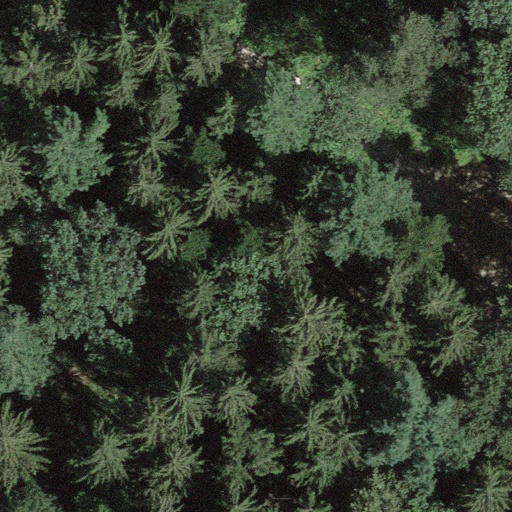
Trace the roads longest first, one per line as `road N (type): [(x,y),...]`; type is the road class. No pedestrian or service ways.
road 1 (track): [(496,240),(394,183),(239,37),(135,7),(0,12)]
road 2 (track): [(504,511),(496,240),(511,177)]
